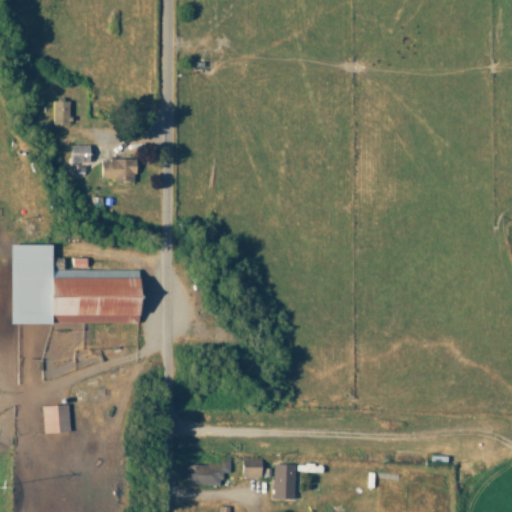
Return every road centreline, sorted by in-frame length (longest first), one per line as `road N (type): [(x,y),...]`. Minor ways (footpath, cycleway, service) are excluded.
road 1 (residential): [(167,511),(168,0)]
road 2 (residential): [(167,433),(511,426)]
